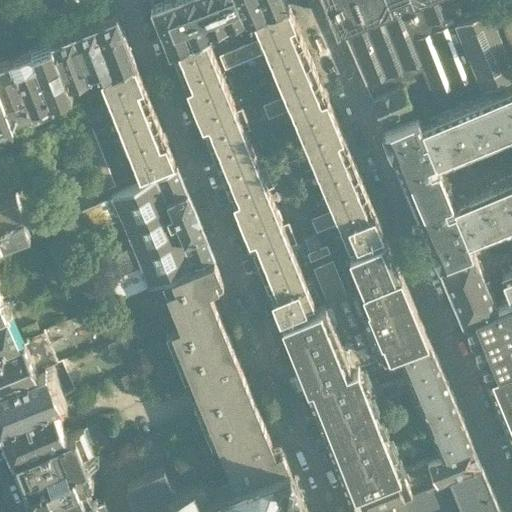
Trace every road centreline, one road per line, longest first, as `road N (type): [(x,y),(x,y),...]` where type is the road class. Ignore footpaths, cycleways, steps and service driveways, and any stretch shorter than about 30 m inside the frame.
road 1 (residential): [(128,0),(334,511)]
road 2 (residential): [(511,488),(311,0)]
